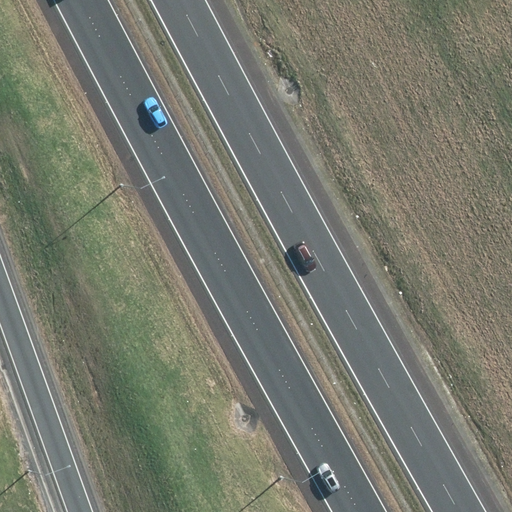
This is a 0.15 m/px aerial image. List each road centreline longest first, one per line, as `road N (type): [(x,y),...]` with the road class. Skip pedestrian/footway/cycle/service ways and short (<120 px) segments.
road 1 (motorway): [(361,511),(79,0)]
road 2 (motorway): [(179,0),(461,511)]
road 3 (motorway): [(78,511),(0,292)]
